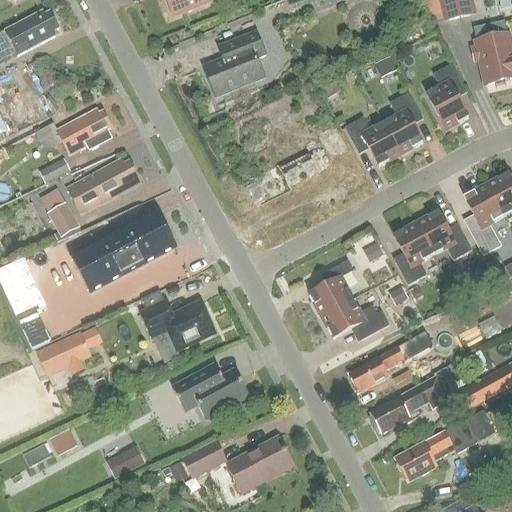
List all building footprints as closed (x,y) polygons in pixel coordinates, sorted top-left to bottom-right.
[(166,0),(174,18),(211,3),(210,0),(166,0)] [(306,0),(287,0),(286,0),(287,2),(292,13),(309,7),(306,0)] [(474,16),(470,0),(426,0),(430,15),(443,12),(446,23),(474,16)] [(51,16),(45,19),(42,15),(0,36),(0,68),(55,39),(54,36),(59,33),(51,16)] [(476,44),(486,87),(511,80),(511,51),(509,36),(505,37),(503,25),(478,30),(481,43),(476,44)] [(224,62),(209,68),(221,98),(264,80),(257,61),(266,58),(256,34),(219,49),(224,62)] [(390,59),(374,66),(381,81),(396,73),(390,59)] [(427,96),(446,132),(469,120),(455,96),(465,90),(453,66),(434,76),(441,89),(427,96)] [(38,78),(4,96),(23,131),(57,113),(38,78)] [(334,84),(321,91),(329,103),(341,96),(334,84)] [(384,125),(401,157),(423,145),(411,122),(421,117),(409,95),(391,105),(397,118),(384,125)] [(0,109),(0,130),(2,134),(13,128),(2,108),(0,109)] [(97,114),(58,134),(71,159),(87,150),(89,155),(113,143),(108,134),(112,132),(103,116),(99,118),(97,114)] [(401,157),(384,125),(370,132),(364,120),(345,130),(357,152),(367,146),(379,169),(401,157)] [(286,169),(295,186),(323,171),(314,154),(286,169)] [(63,158),(38,171),(45,184),(70,171),(63,158)] [(80,217),(99,207),(100,209),(141,187),(130,165),(124,168),(121,163),(67,192),(80,217)] [(259,204),(293,185),(281,164),(247,183),(259,204)] [(511,182),(508,176),(487,188),(504,219),(511,214),(511,182)] [(490,227),(504,219),(487,188),(464,200),(476,222),(466,228),(483,258),(501,248),(490,227)] [(62,238),(79,229),(77,226),(78,225),(64,201),(46,211),(62,238)] [(158,214),(71,260),(90,297),(178,251),(158,214)] [(416,226),(433,258),(447,250),(454,263),(472,253),(460,231),(450,237),(438,214),(416,226)] [(420,265),(433,258),(416,226),(394,238),(406,261),(396,266),(408,288),(427,278),(420,265)] [(370,250),(366,252),(372,264),(378,261),(384,258),(380,250),(378,246),(370,250)] [(499,259),(485,266),(495,284),(508,277),(499,259)] [(24,261),(0,271),(0,285),(17,322),(22,320),(43,310),(46,309),(24,261)] [(321,319),(353,301),(347,291),(358,285),(352,274),(354,273),(348,263),(326,274),(332,284),(309,296),(321,319)] [(482,265),(470,271),(475,280),(487,274),(482,265)] [(401,289),(393,293),(399,305),(408,300),(401,289)] [(363,342),(389,327),(382,314),(377,316),(373,308),(360,315),(353,301),(321,319),(333,341),(356,328),(363,342)] [(145,313),(140,315),(152,341),(161,361),(177,353),(214,336),(200,305),(172,318),(165,303),(145,313)] [(452,321),(461,316),(457,309),(448,314),(452,321)] [(95,329),(81,336),(88,351),(102,345),(95,329)] [(425,334),(398,349),(404,361),(432,346),(425,334)] [(47,380),(91,359),(88,351),(81,336),(80,335),(36,355),(47,380)] [(385,372),(404,361),(398,349),(348,377),(353,385),(359,396),(379,385),(389,379),(385,372)] [(511,364),(461,392),(472,410),(511,388),(511,364)] [(222,380),(215,368),(172,391),(185,414),(197,407),(205,422),(249,398),(235,372),(222,380)] [(408,371),(391,380),(397,390),(413,380),(408,371)] [(408,415),(430,404),(434,411),(450,402),(445,392),(456,386),(449,374),(370,417),(382,437),(395,430),(396,432),(412,423),(408,415)] [(483,413),(463,424),(407,455),(408,457),(396,463),(408,484),(420,477),(423,478),(438,470),(433,461),(453,450),(458,458),(496,436),(483,413)] [(74,429),(54,438),(62,455),(81,446),(74,429)] [(227,468),(243,498),(294,471),(278,441),(227,468)] [(226,464),(216,445),(183,463),(193,481),(226,464)] [(135,449),(107,464),(115,481),(144,466),(135,449)] [(32,453),(23,458),(29,470),(38,465),(32,453)] [(180,464),(168,471),(170,475),(176,486),(188,479),(180,464)] [(168,470),(161,473),(164,479),(170,475),(168,471),(168,470)]
